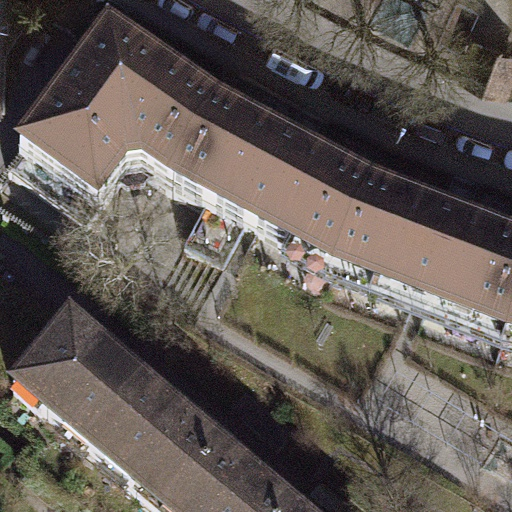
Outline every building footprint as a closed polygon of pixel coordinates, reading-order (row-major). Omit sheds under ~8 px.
[(215,113),(108,40),(7,174),(86,228),(121,183),(148,181),(169,194),(215,113)] [(511,67),(511,55),(478,43),(465,79),(503,92),(511,67)] [(369,195),(215,113),(169,194),(334,279),(369,195)] [(511,326),(511,246),(369,195),(334,279),(507,343),(511,326)] [(174,511),(225,453),(73,325),(14,394),(154,511),(174,511)] [(295,511),(225,453),(174,511),(295,511)]
